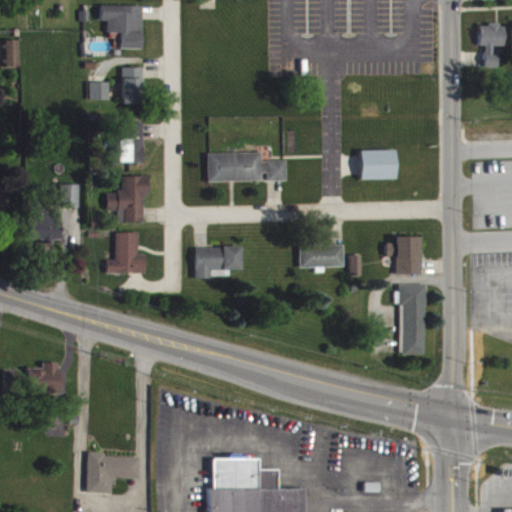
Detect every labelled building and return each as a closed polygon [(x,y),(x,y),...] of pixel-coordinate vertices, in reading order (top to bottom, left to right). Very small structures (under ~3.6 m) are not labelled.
[(142,58),(143,14),(101,13),(101,29),(108,29),(107,42),(120,42),(120,57),(142,58)] [(505,55),(505,34),(480,33),(480,54),(485,55),(485,76),(497,77),(498,54),(505,55)] [(16,76),(16,49),(1,49),(1,76),(16,76)] [(143,76),(122,77),(123,113),(144,112),(143,76)] [(109,91),(90,91),(90,109),(109,109),(109,91)] [(144,132),(118,131),(118,171),(143,172),(144,132)] [(360,159),(361,189),(396,188),(396,159),(360,159)] [(262,190),(262,181),(267,181),(268,190),(287,189),(286,169),(262,170),(261,161),(208,162),(208,191),(262,190)] [(149,184),(122,185),(123,201),(106,201),(106,219),(117,219),(118,231),(144,231),(144,206),(149,205),(149,184)] [(78,216),(79,193),(61,193),(60,216),(78,216)] [(61,249),(61,221),(31,221),(31,248),(61,249)] [(116,241),(116,269),(109,269),(108,281),(147,282),(147,264),(139,264),(140,241),(116,241)] [(423,246),(395,245),(395,252),(387,252),(386,265),(397,265),(396,283),(422,283),(423,246)] [(344,254),(300,255),(301,276),(345,275),(344,254)] [(196,286),(230,286),(230,279),(242,279),(242,256),(196,256),(196,286)] [(362,264),(351,264),(351,285),(362,284),(362,264)] [(426,363),(426,293),(400,293),(400,301),(396,301),(396,313),(400,313),(401,363),(426,363)] [(59,371),(43,371),(43,377),(26,377),(26,402),(60,401),(59,371)] [(88,502),(113,503),(114,486),(141,487),(142,466),(106,465),(106,461),(89,461),(88,502)] [(305,511),(305,498),(278,497),(278,478),(260,478),(260,467),(214,467),(214,498),(209,497),(209,511),(305,511)]
